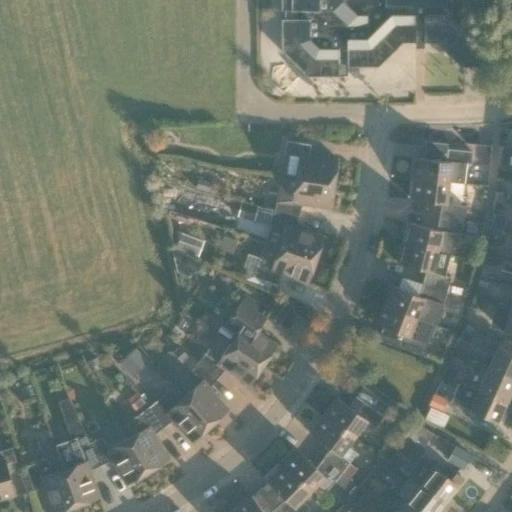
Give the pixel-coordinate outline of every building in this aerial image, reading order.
[(280,0),(281,10),(284,10),(284,19),(281,19),(281,50),(307,76),(346,76),(346,66),(378,66),(401,42),(436,42),(460,66),(482,66),(482,35),(451,4),(443,4),(442,0),(280,0)] [(295,177),(334,183),(337,159),(309,155),(310,144),(285,140),(283,153),(289,154),(286,176),(295,177)] [(497,154),(509,155),(510,146),(498,145),(497,154)] [(416,157),(413,178),(448,182),(448,181),(463,183),(465,163),(470,163),(472,151),(446,148),(445,161),(416,157)] [(508,163),(509,155),(497,154),(497,162),(508,163)] [(295,177),(286,176),(279,175),(277,198),(274,209),(298,215),(301,203),(330,208),(334,183),(295,177)] [(445,202),(448,182),(413,178),(411,199),(440,202),(438,216),(463,220),(466,205),(445,202)] [(212,182),(198,179),(196,189),(209,192),(212,182)] [(493,200),(505,201),(506,192),(494,191),(493,200)] [(505,201),(493,200),(493,208),(504,209),(505,201)] [(257,205),(240,201),(237,216),(254,220),(257,205)] [(296,226),(298,215),(274,209),(271,220),(264,242),(315,259),(323,235),(296,226)] [(461,234),(463,220),(438,216),(436,229),(407,222),(402,242),(436,250),(436,251),(450,255),(456,233),(461,234)] [(205,239),(182,231),(176,247),(198,256),(205,239)] [(315,259),(264,242),(252,276),(276,284),(280,273),(308,282),(315,259)] [(426,269),(422,282),(446,290),(450,277),(445,275),(450,255),(436,251),(436,250),(402,242),(397,262),(402,264),(420,268),(422,269),(424,269),(426,269)] [(484,254),(495,257),(498,249),(486,246),(484,254)] [(493,265),(495,257),(484,254),(482,262),(493,265)] [(487,280),(478,278),(477,284),(486,286),(487,280)] [(443,301),(446,290),(422,282),(421,283),(418,294),(398,287),(394,286),(390,284),(383,304),(416,317),(434,324),(442,303),(443,301)] [(474,290),(472,298),(483,301),(486,293),(474,290)] [(261,314),(255,310),(259,304),(245,294),(225,323),(222,321),(217,322),(212,331),(230,342),(262,365),(276,344),(252,328),(261,314)] [(481,309),(483,301),(472,298),(470,306),(481,309)] [(434,324),(383,304),(375,323),(403,334),(398,346),(422,355),(426,343),(434,324)] [(511,308),(509,308),(495,304),(491,320),(501,323),(500,328),(503,329),(503,331),(511,333),(511,308)] [(473,335),(476,328),(466,324),(463,330),(473,335)] [(463,330),(462,330),(459,338),(469,343),(473,335),(463,330)] [(198,361),(217,378),(224,368),(248,385),(262,365),(230,342),(220,356),(209,348),(205,353),(198,361)] [(182,362),(188,356),(179,346),(173,352),(182,362)] [(511,352),(497,346),(487,367),(511,378),(511,352)] [(126,372),(143,357),(134,347),(118,362),(126,372)] [(96,356),(88,360),(91,366),(98,362),(96,356)] [(201,381),(184,395),(210,425),(228,409),(209,387),(217,378),(198,361),(191,369),(201,381)] [(149,395),(170,380),(156,362),(135,377),(149,395)] [(443,372),(454,377),(457,369),(447,364),(443,372)] [(478,388),(511,403),(511,400),(511,392),(510,392),(511,387),(511,378),(487,367),(478,388)] [(454,377),(443,372),(439,380),(450,384),(454,377)] [(511,403),(478,388),(460,380),(450,400),(468,409),(496,422),(502,409),(507,411),(511,403)] [(145,402),(136,392),(128,399),(136,409),(145,402)] [(210,425),(184,395),(175,404),(164,393),(157,400),(148,407),(163,427),(172,420),(192,441),(210,425)] [(447,400),(434,394),(431,399),(428,405),(441,412),(447,400)] [(322,414),(353,437),(366,419),(375,426),(382,416),(363,402),(356,411),(335,396),(322,414)] [(68,397),(57,401),(63,418),(76,414),(68,397)] [(137,432),(127,437),(147,471),(168,459),(153,434),(163,427),(148,407),(139,414),(130,419),(137,432)] [(330,447),(322,457),(340,472),(341,472),(348,478),(355,469),(348,463),(349,461),(340,455),(353,437),(322,414),(309,432),(330,447)] [(74,464),(63,468),(76,505),(99,497),(90,469),(100,464),(90,441),(89,442),(85,434),(66,441),(74,464)] [(147,471),(127,437),(107,449),(100,437),(90,441),(100,464),(111,459),(126,484),(147,471)] [(32,455),(28,443),(19,446),(23,458),(32,455)] [(456,446),(448,461),(464,470),(472,455),(456,446)] [(0,497),(13,494),(8,474),(19,471),(12,447),(1,450),(0,449),(0,497)] [(340,472),(322,457),(315,467),(297,449),(281,465),(308,491),(316,484),(325,492),(332,483),(340,472)] [(389,459),(398,467),(403,460),(394,453),(389,459)] [(442,472),(433,465),(424,457),(409,476),(418,483),(447,506),(453,499),(449,495),(463,478),(447,465),(442,472)] [(56,511),(76,505),(63,468),(52,472),(47,458),(37,462),(24,466),(33,490),(43,486),(52,511),(56,511)] [(410,477),(398,467),(389,459),(384,466),(405,483),(410,477)] [(303,511),(309,507),(301,499),(308,491),(281,465),(266,480),(284,498),(275,506),(279,511),(303,511)] [(27,474),(20,477),(25,491),(32,489),(27,474)] [(357,487),(347,478),(340,486),(351,495),(357,487)] [(438,511),(441,511),(447,506),(418,483),(404,501),(417,511),(435,511),(437,510),(438,511)] [(360,495),(369,502),(375,495),(366,488),(360,495)] [(263,511),(250,494),(232,508),(235,511),(279,511),(275,506),(268,511),(263,511)] [(369,502),(360,495),(355,502),(364,509),(369,502)] [(417,511),(404,501),(395,511),(417,511)]
